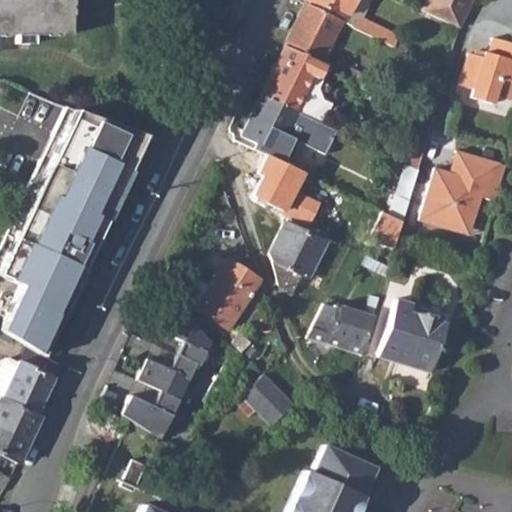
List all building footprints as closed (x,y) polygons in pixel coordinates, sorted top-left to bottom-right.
[(0,0),(0,35),(15,35),(15,44),(34,45),(34,36),(69,36),(69,0),(0,0)] [(311,0),(346,17),(354,0),(311,0)] [(468,0),(424,0),(420,10),(460,29),(468,0)] [(313,60),(320,63),(340,21),(305,4),(285,46),(289,48),(313,60)] [(353,28),(385,43),(390,32),(357,18),(353,28)] [(468,54),(459,86),(472,90),(471,98),(491,104),(493,97),(507,101),(511,87),(511,45),(493,40),(488,54),(483,53),(482,58),(468,54)] [(283,61),(289,48),(285,46),(278,59),(283,61)] [(316,89),(321,81),(322,82),(323,81),(329,67),(320,63),(313,60),(289,48),(283,61),(278,59),(261,96),(299,114),(321,124),(329,106),(321,102),(316,89)] [(261,96),(242,135),(257,143),(254,150),(265,155),(280,162),(291,139),(322,154),(333,130),(321,124),(299,114),(261,96)] [(73,109),(0,267),(0,273),(21,283),(0,327),(43,353),(60,316),(55,313),(76,267),(81,270),(104,221),(99,219),(123,167),(128,169),(144,133),(73,109)] [(411,142),(404,163),(411,166),(417,169),(424,147),(411,142)] [(454,152),(448,173),(452,174),(459,153),(454,152)] [(492,198),(502,166),(459,153),(452,174),(448,173),(434,168),(430,178),(492,198)] [(285,218),(329,238),(334,227),(304,215),(307,208),(297,203),(303,192),(293,186),(300,171),(280,162),(265,155),(256,175),(260,176),(253,191),(255,198),(288,211),(285,218)] [(417,169),(411,166),(396,195),(408,200),(416,174),(417,169)] [(131,170),(128,169),(123,167),(99,219),(104,221),(107,223),(131,170)] [(492,198),(430,178),(417,221),(441,229),(444,219),(468,226),(477,197),(491,202),(492,198)] [(387,214),(401,221),(408,200),(396,195),(387,214)] [(444,219),(441,229),(465,236),(468,226),(444,219)] [(275,286),(289,294),(299,275),(306,279),(324,242),(282,222),(266,255),(275,286)] [(192,308),(225,329),(257,279),(223,257),(192,308)] [(84,271),(81,270),(76,267),(55,313),(60,316),(63,317),(84,271)] [(375,358),(426,374),(444,316),(393,300),(375,358)] [(121,413),(161,436),(193,364),(197,366),(210,338),(201,327),(184,315),(172,301),(159,330),(182,341),(169,370),(146,359),(136,380),(159,390),(152,405),(130,395),(121,413)] [(372,317),(336,305),(335,309),(321,304),(304,338),(333,348),(336,339),(363,348),(372,317)] [(159,330),(146,359),(169,370),(182,341),(159,330)] [(249,342),(235,333),(228,343),(241,353),(249,342)] [(363,348),(336,339),(333,348),(360,357),(363,348)] [(3,396),(34,411),(52,374),(20,359),(15,370),(3,396)] [(0,394),(3,396),(15,370),(6,365),(0,376),(0,394)] [(240,393),(255,408),(271,424),(292,401),(261,372),(240,393)] [(136,380),(130,395),(152,405),(159,390),(136,380)] [(3,396),(0,394),(0,451),(16,460),(39,413),(34,411),(3,396)] [(351,511),(369,474),(322,452),(308,481),(302,478),(286,511),(145,511),(140,509),(138,511),(351,511)] [(130,494),(142,467),(129,461),(117,488),(130,494)]
